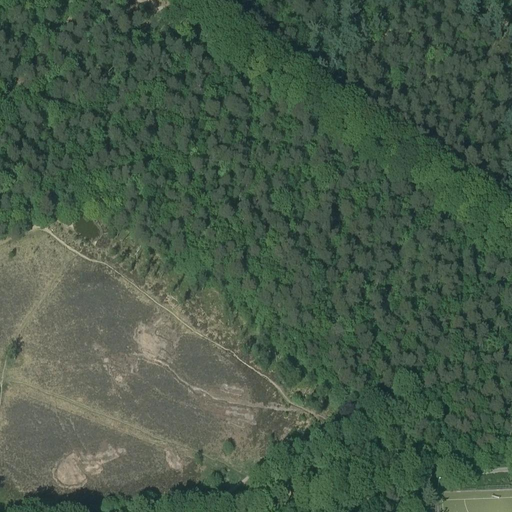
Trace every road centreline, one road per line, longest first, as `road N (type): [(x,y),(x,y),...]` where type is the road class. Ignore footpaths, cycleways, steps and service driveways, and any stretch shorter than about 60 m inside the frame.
road 1 (track): [(169,14),(511,238)]
road 2 (track): [(511,469),(225,501)]
road 3 (track): [(42,226),(81,181),(169,14)]
road 4 (track): [(90,0),(0,116)]
